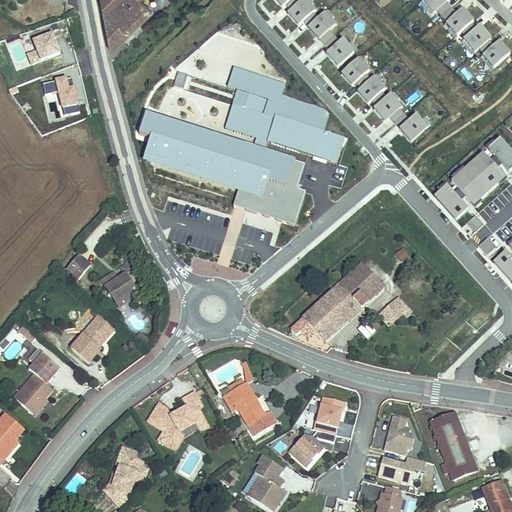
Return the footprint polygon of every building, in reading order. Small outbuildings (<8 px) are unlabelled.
[(149,0),(101,0),(103,4),(107,23),(112,43),(153,5),(149,0)] [(274,0),(282,8),(285,6),(291,0),(274,0)] [(299,0),(291,0),(285,6),(290,11),(301,1),(299,0)] [(290,11),(287,14),(298,26),(302,23),(313,13),(317,10),(312,4),(310,6),(305,0),(302,0),(301,1),(290,11)] [(446,3),(448,0),(424,0),(422,2),(427,9),(426,10),(431,16),(434,13),(446,3)] [(446,3),(434,13),(440,19),(451,9),(446,3)] [(451,9),(440,19),(445,25),(456,15),(451,9)] [(473,22),(462,10),(456,15),(445,25),(444,26),(449,32),(451,30),(457,37),(460,34),(471,24),(473,22)] [(313,13),(302,23),(307,29),(319,19),(313,13)] [(319,19),(307,29),(319,41),(330,31),(337,24),(333,19),(331,20),(325,13),(319,19)] [(363,33),(366,25),(358,22),(355,30),(363,33)] [(471,24),(460,34),(465,39),(476,29),(471,24)] [(490,39),(479,27),(476,29),(465,39),(461,43),(467,49),(468,47),(474,54),(477,51),(489,41),(490,39)] [(330,31),(319,41),(324,47),(335,37),(330,31)] [(28,58),(31,67),(60,56),(52,37),(33,45),(37,54),(28,58)] [(335,37),(324,47),(329,53),(340,43),(335,37)] [(329,53),(326,55),(337,68),(353,53),(347,46),(349,45),(344,39),(340,43),(329,53)] [(489,41),(477,51),(483,57),(494,46),(489,41)] [(510,54),(498,42),(494,46),(483,57),(481,59),(486,64),(488,63),(494,69),(510,54)] [(247,61),(250,48),(244,46),(241,60),(247,61)] [(450,53),(442,56),(448,68),(456,65),(450,53)] [(358,59),(341,74),(352,87),(355,84),(366,74),(371,70),(366,64),(365,66),(358,59)] [(463,67),(458,73),(469,80),(473,74),(463,67)] [(255,143),(253,149),(265,152),(268,143),(282,97),(286,85),(235,69),(229,89),(242,93),(268,101),(264,115),(238,106),(229,134),(255,143)] [(179,73),(174,86),(184,90),(189,76),(179,73)] [(366,74),(355,84),(360,90),(371,80),(366,74)] [(360,90),(357,92),(368,105),(372,102),(383,92),(387,88),(382,83),(381,84),(374,77),(371,80),(360,90)] [(81,115),(72,80),(43,88),(46,99),(60,95),(66,119),(81,115)] [(383,92),(372,102),(377,108),(388,98),(383,92)] [(242,93),(238,106),(264,115),(268,101),(242,93)] [(374,111),(384,123),(389,119),(401,109),(403,107),(398,101),(396,103),(390,96),(388,98),(377,108),(374,111)] [(282,97),(268,143),(336,165),(344,140),(323,133),(329,116),(323,110),(282,97)] [(401,109),(389,119),(394,125),(406,115),(401,109)] [(145,160),(239,190),(262,197),(257,211),(296,223),(306,193),(297,190),(305,165),(265,152),(253,149),(146,115),(139,136),(151,140),(145,160)] [(406,115),(394,125),(399,131),(411,121),(406,115)] [(411,121),(399,131),(410,143),(427,129),(421,122),(423,121),(418,115),(411,121)] [(496,146),(490,152),(509,173),(511,170),(511,152),(500,139),(495,144),(496,146)] [(457,178),(452,183),(472,205),(478,199),(480,201),(499,184),(497,182),(503,176),(484,154),(465,171),(467,173),(458,180),(457,178)] [(465,171),(457,178),(458,180),(467,173),(465,171)] [(440,193),(435,198),(456,221),(468,210),(449,189),(442,195),(440,193)] [(239,190),(234,208),(295,227),(296,223),(257,211),(262,197),(239,190)] [(484,226),(476,216),(467,224),(475,233),(484,226)] [(488,239),(479,247),(487,256),(496,248),(488,239)] [(195,262),(226,266),(228,250),(197,246),(195,262)] [(396,255),(402,263),(408,258),(403,250),(396,255)] [(511,258),(506,252),(494,264),(511,284),(511,258)] [(74,275),(80,280),(91,265),(85,260),(74,275)] [(80,280),(86,285),(97,270),(91,265),(80,280)] [(349,278),(370,301),(382,290),(360,267),(349,278)] [(419,283),(421,285),(427,280),(425,278),(423,275),(417,281),(419,283)] [(109,285),(126,309),(136,301),(144,295),(132,278),(125,283),(120,276),(109,285)] [(417,284),(424,292),(433,283),(427,276),(425,278),(427,280),(421,285),(419,283),(417,284)] [(349,278),(291,331),(296,337),(300,333),(305,339),(313,331),(316,334),(324,343),(370,301),(349,278)] [(378,316),(389,328),(402,316),(406,319),(412,314),(398,298),(378,316)] [(136,301),(126,309),(129,314),(140,306),(136,301)] [(124,333),(109,320),(96,335),(81,353),(98,368),(111,352),(109,351),(105,348),(111,341),(114,344),(124,333)] [(42,346),(46,342),(33,331),(30,336),(42,346)] [(305,339),(308,341),(316,334),(313,331),(305,339)] [(111,341),(105,348),(109,351),(114,344),(111,341)] [(45,367),(53,357),(49,353),(40,363),(45,367)] [(57,402),(65,393),(61,390),(63,388),(59,384),(70,371),(53,357),(45,367),(39,374),(46,380),(35,393),(38,396),(29,406),(44,418),(57,402)] [(253,382),(245,363),(241,365),(244,370),(247,386),(253,382)] [(228,389),(231,395),(246,386),(242,380),(228,389)] [(231,395),(230,396),(238,411),(254,437),(277,424),(270,412),(264,416),(262,417),(254,402),(256,401),(247,386),(246,386),(231,395)] [(26,403),(29,406),(38,396),(35,393),(26,403)] [(158,442),(171,449),(180,433),(195,425),(197,428),(199,431),(208,425),(199,410),(203,407),(195,394),(182,401),(186,409),(176,415),(177,417),(171,420),(169,415),(166,410),(158,405),(148,423),(164,432),(158,442)] [(230,396),(224,399),(233,414),(238,411),(230,396)] [(315,423),(313,431),(317,432),(336,437),(342,413),(343,413),(345,404),(323,399),(317,424),(315,423)] [(254,402),(262,417),(264,416),(256,401),(254,402)] [(57,402),(44,418),(47,421),(60,406),(57,402)] [(459,413),(454,415),(462,433),(463,432),(460,424),(463,423),(459,413)] [(450,473),(453,481),(476,472),(469,452),(465,443),(462,433),(454,415),(431,423),(447,465),(442,467),(445,475),(450,473)] [(394,418),(385,452),(406,458),(408,450),(411,451),(414,440),(408,438),(410,431),(404,429),(406,421),(394,418)] [(36,436),(16,420),(0,439),(0,463),(10,472),(31,447),(27,444),(36,436)] [(184,436),(197,428),(195,425),(180,433),(171,449),(175,452),(184,436)] [(234,430),(228,434),(232,440),(238,437),(234,430)] [(334,444),(336,437),(317,432),(312,438),(304,437),(301,440),(302,441),(296,447),(295,447),(289,453),(307,469),(313,463),(312,462),(318,455),(319,456),(325,450),(316,441),(318,439),(319,441),(334,444)] [(137,454),(123,449),(116,467),(119,468),(123,457),(134,461),(137,454)] [(133,488),(135,482),(143,485),(148,471),(142,469),(144,464),(134,461),(123,457),(119,468),(116,476),(114,482),(116,484),(105,494),(118,509),(129,500),(131,494),(127,492),(129,487),(133,488)] [(278,478),(283,470),(263,457),(258,464),(260,466),(278,478)] [(383,459),(378,477),(410,486),(414,471),(423,474),(426,463),(408,458),(406,465),(383,459)] [(284,481),(278,478),(260,466),(255,474),(260,477),(247,497),(270,511),(274,511),(281,503),(279,502),(285,493),(279,489),(284,481)] [(242,494),(247,497),(260,477),(255,474),(242,494)] [(114,482),(116,476),(113,475),(110,486),(103,492),(105,494),(116,484),(114,482)] [(182,481),(175,485),(180,493),(186,489),(182,481)] [(491,511),(510,511),(508,507),(510,506),(501,483),(483,490),(491,511)] [(401,491),(387,488),(385,495),(382,494),(380,502),(378,507),(377,511),(399,511),(402,499),(399,499),(401,491)] [(60,511),(65,505),(59,501),(54,508),(60,511)]
